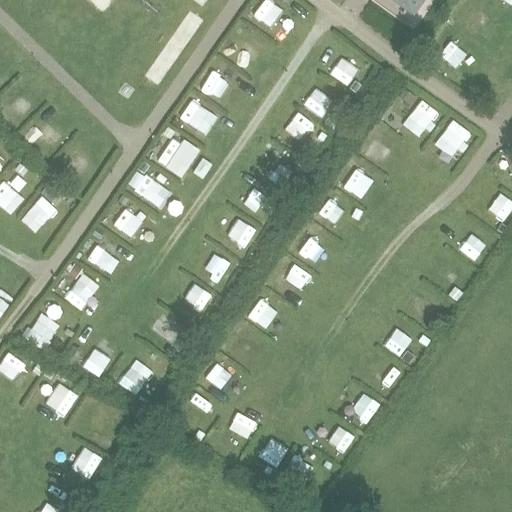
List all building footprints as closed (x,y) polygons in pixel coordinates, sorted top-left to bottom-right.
[(388,0),(412,17),(425,0),(388,0)] [(464,52),(469,51),(466,35),(447,38),(452,68),(466,66),(464,52)] [(337,66),(349,77),(362,62),(350,52),(337,66)] [(13,108),(31,100),(22,82),(4,90),(13,108)] [(327,111),(337,98),(318,84),(308,96),(327,111)] [(435,122),(446,104),(425,91),(414,109),(435,122)] [(202,125),(215,108),(194,93),(182,111),(202,125)] [(293,102),(289,111),(315,125),(320,115),(293,102)] [(444,125),(430,147),(448,158),(462,136),(444,125)] [(160,153),(186,171),(203,145),(177,128),(160,153)] [(285,151),(272,165),(286,178),(300,164),(285,151)] [(344,176),(364,188),(375,171),(354,159),(344,176)] [(150,171),(139,187),(148,194),(160,178),(150,171)] [(6,172),(0,181),(0,192),(11,199),(21,181),(6,172)] [(42,223),(54,206),(40,197),(29,214),(42,223)] [(126,202),(116,219),(138,232),(148,214),(126,202)] [(221,222),(248,240),(260,223),(233,205),(221,222)] [(110,256),(119,243),(108,237),(100,250),(110,256)] [(215,246),(207,265),(227,274),(235,254),(215,246)] [(468,279),(478,260),(454,247),(444,266),(468,279)] [(8,270),(0,279),(0,292),(10,301),(25,283),(8,270)] [(81,273),(68,290),(85,303),(98,286),(81,273)] [(192,278),(178,292),(191,305),(205,290),(192,278)] [(156,325),(179,336),(188,317),(165,306),(156,325)] [(105,370),(121,342),(104,332),(87,359),(105,370)] [(382,341),(375,350),(390,362),(397,353),(382,341)] [(219,355),(208,370),(232,388),(243,373),(219,355)] [(135,358),(123,373),(141,387),(153,371),(135,358)] [(30,388),(34,372),(23,369),(19,386),(30,388)] [(62,371),(52,391),(72,401),(82,381),(62,371)] [(192,397),(211,407),(218,395),(199,384),(192,397)] [(103,405),(104,426),(124,424),(123,404),(103,405)] [(355,445),(364,426),(353,421),(345,440),(355,445)] [(261,444),(269,450),(282,432),(274,426),(261,444)] [(77,459),(95,471),(106,455),(89,443),(77,459)] [(56,472),(49,488),(71,498),(78,482),(56,472)] [(34,511),(55,511),(58,507),(39,499),(33,511),(34,511)]
